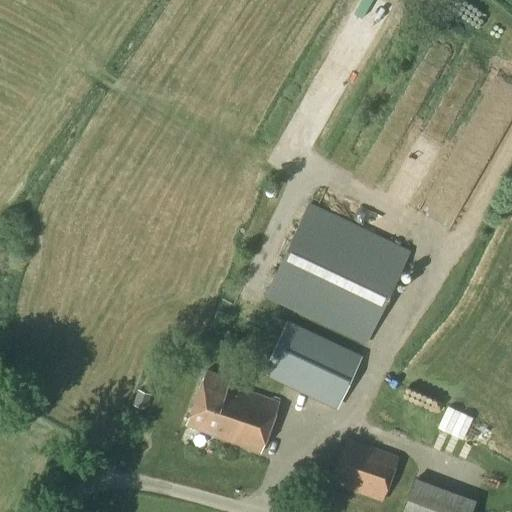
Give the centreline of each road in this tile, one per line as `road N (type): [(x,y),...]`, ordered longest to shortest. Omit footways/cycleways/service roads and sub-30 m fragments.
road 1 (residential): [(67,511),(82,494),(114,485),(228,511)]
road 2 (track): [(114,485),(92,461),(0,411)]
